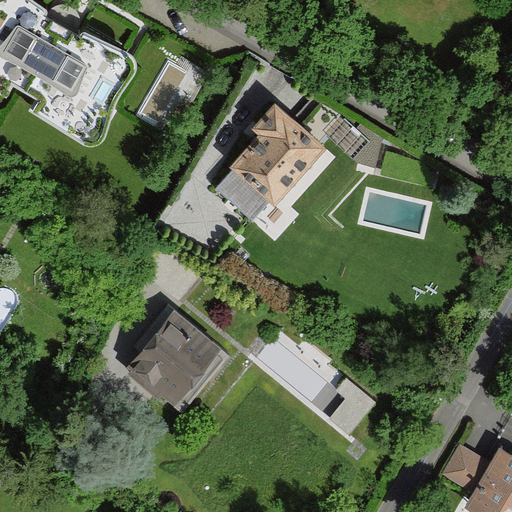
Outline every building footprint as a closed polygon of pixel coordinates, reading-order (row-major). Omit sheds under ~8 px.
[(0,0),(0,90),(6,94),(13,82),(38,97),(32,108),(84,143),(93,144),(101,140),(104,135),(114,104),(119,94),(135,69),(137,63),(135,56),(129,51),(83,29),(80,34),(45,12),(47,7),(36,0),(0,0)] [(260,133),(232,165),(278,205),(328,148),(275,101),(253,127),(260,133)] [(166,243),(143,271),(180,302),(203,274),(166,243)] [(223,349),(175,310),(129,367),(176,406),(223,349)] [(430,387),(439,370),(403,349),(393,366),(430,387)] [(333,391),(337,394),(326,408),(353,429),(378,395),(348,372),(333,391)] [(469,488),(462,501),(481,511),(511,511),(511,449),(495,440),(486,456),(459,441),(442,472),(469,488)]
